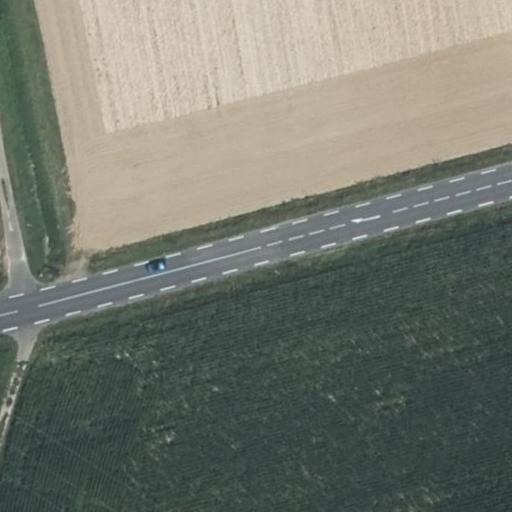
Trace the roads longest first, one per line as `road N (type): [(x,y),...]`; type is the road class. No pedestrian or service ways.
road 1 (secondary): [(0,314),(511,182)]
road 2 (track): [(0,170),(27,308),(0,419)]
